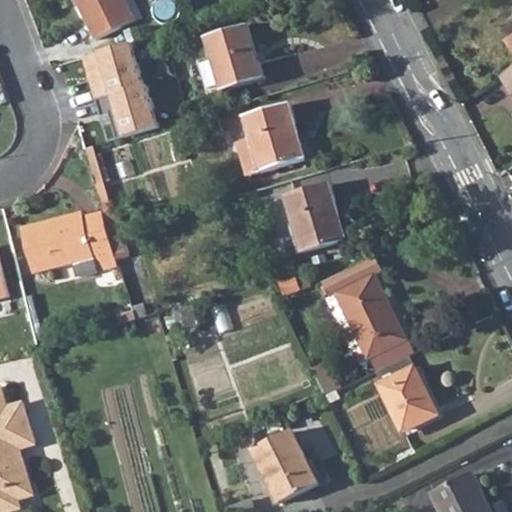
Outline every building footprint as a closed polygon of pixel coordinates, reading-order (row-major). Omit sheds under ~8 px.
[(76,0),(97,41),(136,22),(125,0),(76,0)] [(201,63),(210,95),(264,80),(249,28),(209,39),(214,59),(201,63)] [(132,36),(84,56),(99,100),(113,94),(125,131),(160,120),(132,36)] [(511,69),(501,78),(511,95),(511,69)] [(256,144),(265,174),(307,161),(291,106),(248,118),(256,144)] [(256,144),(243,147),(252,177),(265,174),(256,144)] [(86,151),(105,214),(106,216),(115,213),(95,148),(86,151)] [(305,254),(348,242),(336,199),(332,187),(289,200),(305,254)] [(106,216),(112,237),(129,232),(123,211),(115,213),(106,216)] [(98,265),(117,260),(106,216),(105,214),(86,219),(84,215),(26,231),(37,274),(74,264),(78,279),(100,273),(98,265)] [(0,299),(10,296),(0,257),(0,299)] [(98,265),(100,273),(119,268),(117,260),(98,265)] [(324,284),(333,299),(328,302),(359,364),(407,340),(376,277),(370,280),(363,265),(324,284)] [(278,286),(284,299),(301,293),(295,280),(278,286)] [(168,318),(172,335),(204,326),(199,306),(175,313),(175,317),(168,318)] [(383,386),(405,432),(453,409),(450,403),(437,409),(418,370),(383,386)] [(2,387),(0,387),(0,511),(14,511),(24,509),(21,501),(17,489),(33,484),(25,458),(19,461),(16,451),(22,450),(38,445),(25,404),(9,408),(2,387)] [(256,451),(283,504),(320,486),(294,433),(256,451)] [(19,461),(25,458),(22,450),(16,451),(19,461)] [(434,495),(442,511),(492,511),(474,475),(434,495)] [(33,484),(17,489),(21,501),(37,495),(33,484)]
